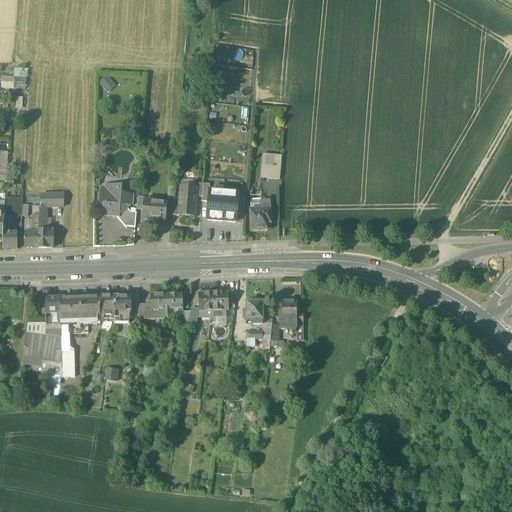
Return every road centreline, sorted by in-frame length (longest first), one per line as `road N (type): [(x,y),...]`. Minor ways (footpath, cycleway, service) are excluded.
road 1 (secondary): [(0,270),(336,264),(398,278)]
road 2 (track): [(287,511),(419,287)]
road 3 (track): [(511,112),(440,238),(452,264)]
road 4 (secondary): [(511,249),(398,278)]
